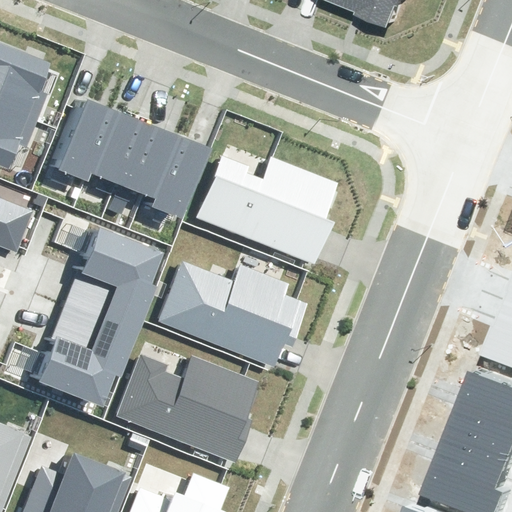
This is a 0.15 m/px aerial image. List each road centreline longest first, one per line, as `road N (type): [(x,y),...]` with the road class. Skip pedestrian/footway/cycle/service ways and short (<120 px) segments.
road 1 (residential): [(297,511),(447,134)]
road 2 (residential): [(100,0),(447,134)]
road 3 (residential): [(447,134),(501,0)]
